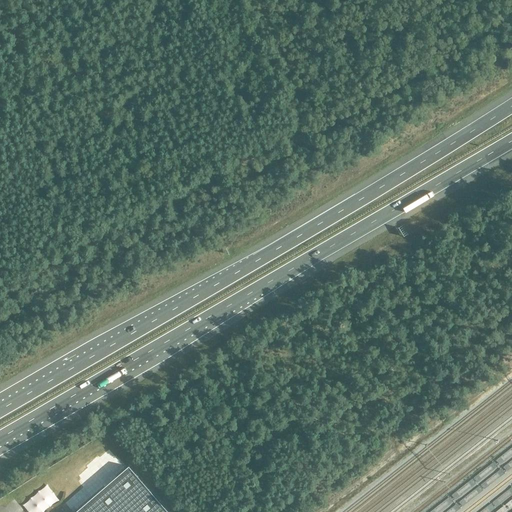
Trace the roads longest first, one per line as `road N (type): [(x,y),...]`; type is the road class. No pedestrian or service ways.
road 1 (motorway): [(511,105),(0,410)]
road 2 (motorway): [(0,439),(511,141)]
road 3 (track): [(257,0),(291,72),(299,129)]
